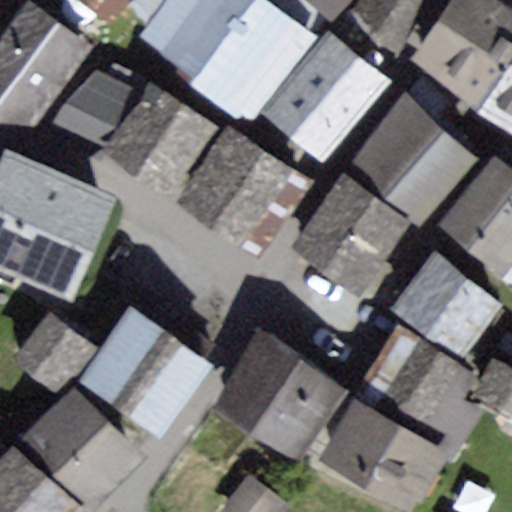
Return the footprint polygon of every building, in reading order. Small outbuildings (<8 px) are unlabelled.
[(134,0),(58,0),(101,36),(134,0)] [(301,32),(256,0),(171,0),(140,48),(230,121),(301,32)] [(332,0),(325,11),(380,49),(406,0),(332,0)] [(511,16),(486,0),(447,0),(411,70),(511,142),(511,16)] [(11,3),(0,21),(0,131),(15,141),(76,47),(11,3)] [(311,34),(247,121),(301,160),(370,75),(311,34)] [(73,68),(40,130),(82,153),(117,89),(73,68)] [(131,84),(88,156),(148,194),(151,193),(197,123),(131,84)] [(393,99),(336,168),(405,228),(460,152),(393,99)] [(289,176),(207,130),(158,207),(239,257),(289,176)] [(511,189),(468,160),(423,232),(493,274),(511,244),(511,189)] [(89,206),(0,172),(0,274),(55,295),(89,206)] [(384,221),(325,178),(283,260),(341,299),(384,221)] [(416,254),(380,312),(455,360),(491,305),(416,254)] [(101,308),(62,374),(142,435),(184,365),(101,308)] [(383,323),(338,387),(443,460),(478,389),(383,323)] [(334,384),(241,335),(198,413),(287,462),(334,384)] [(47,390),(2,441),(74,503),(121,452),(47,390)] [(422,454),(334,400),(306,460),(393,505),(422,454)] [(0,465),(0,511),(52,511),(56,508),(0,465)] [(244,465),(227,511),(229,511),(278,511),(290,481),(244,465)]
